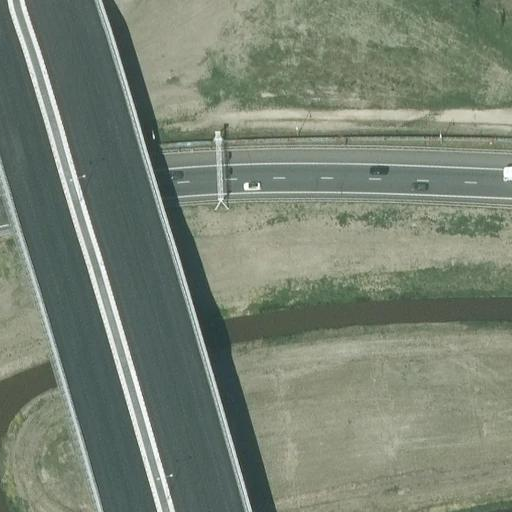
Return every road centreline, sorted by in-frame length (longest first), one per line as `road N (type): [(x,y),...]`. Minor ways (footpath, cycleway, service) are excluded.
road 1 (motorway): [(205,511),(55,0)]
road 2 (motorway): [(511,185),(184,183),(0,213)]
road 3 (motorway): [(0,83),(122,511)]
